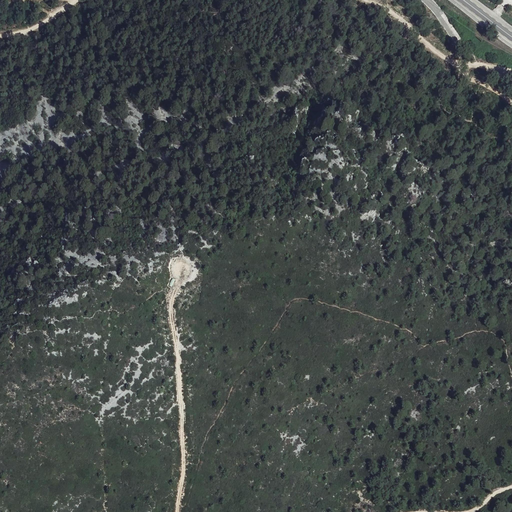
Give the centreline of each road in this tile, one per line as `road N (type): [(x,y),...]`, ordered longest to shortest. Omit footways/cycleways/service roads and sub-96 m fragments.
road 1 (track): [(196,273),(185,279),(175,307),(188,467),(179,511)]
road 2 (track): [(511,72),(445,54),(363,0)]
